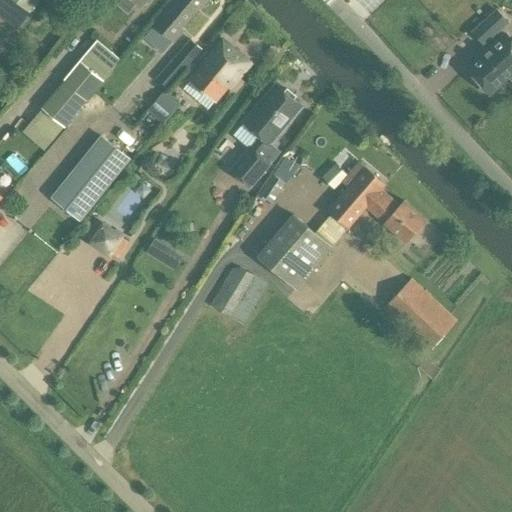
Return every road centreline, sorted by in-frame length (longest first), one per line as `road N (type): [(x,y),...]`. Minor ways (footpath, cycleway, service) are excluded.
road 1 (unclassified): [(511,183),(330,0)]
road 2 (unclassified): [(143,511),(0,367)]
